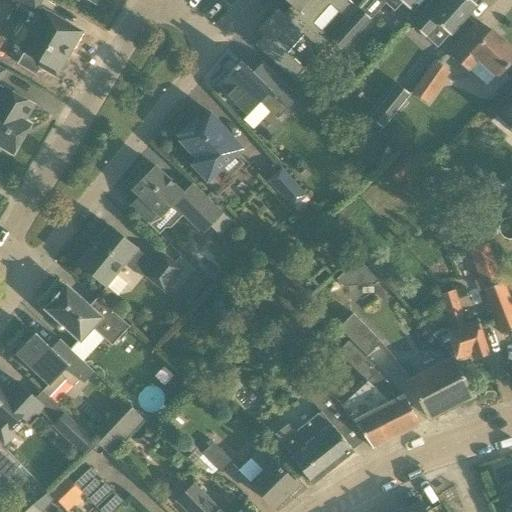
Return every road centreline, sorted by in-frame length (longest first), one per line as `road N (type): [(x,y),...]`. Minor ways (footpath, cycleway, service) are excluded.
road 1 (residential): [(0,306),(9,294),(14,232),(150,0)]
road 2 (residential): [(321,511),(377,474),(511,425)]
